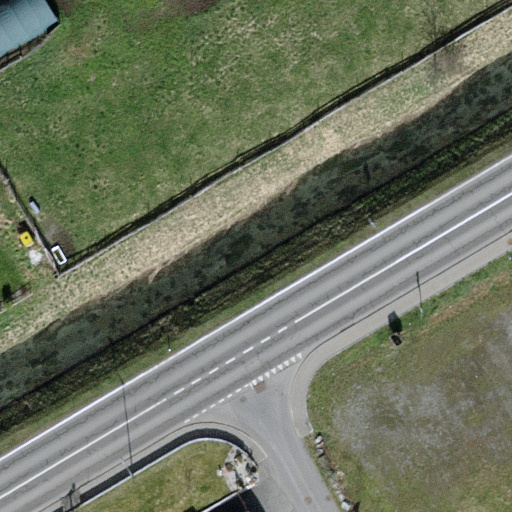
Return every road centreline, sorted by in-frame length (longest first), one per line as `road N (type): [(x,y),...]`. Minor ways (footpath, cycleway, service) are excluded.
road 1 (secondary): [(236,358),(511,188)]
road 2 (secondary): [(0,497),(236,358)]
road 3 (residential): [(316,511),(236,358)]
